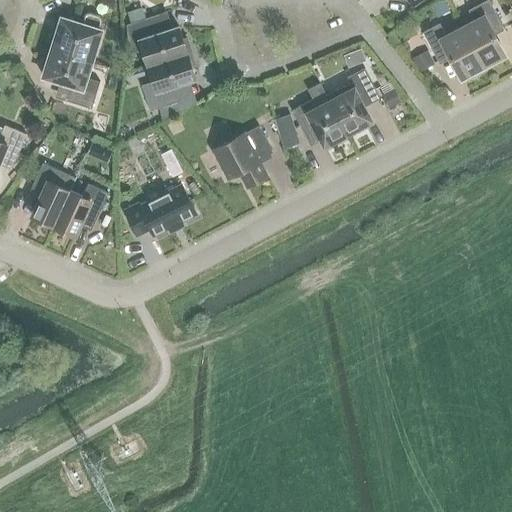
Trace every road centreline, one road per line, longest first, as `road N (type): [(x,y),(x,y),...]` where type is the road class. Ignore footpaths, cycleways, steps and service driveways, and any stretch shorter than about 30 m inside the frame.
road 1 (residential): [(442,134),(134,297),(98,294),(0,252)]
road 2 (residential): [(250,0),(220,16),(235,64),(264,67),(318,51)]
road 3 (residential): [(442,134),(366,31)]
